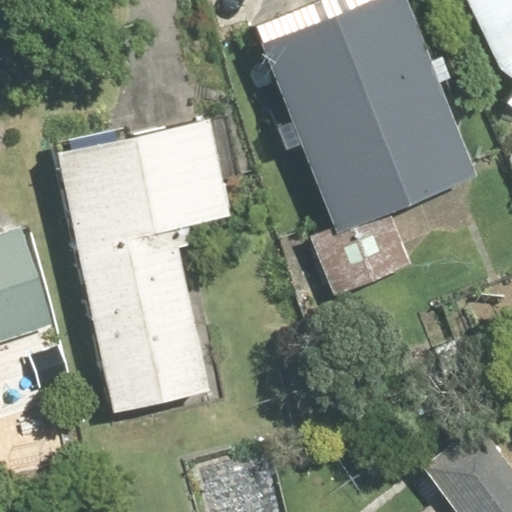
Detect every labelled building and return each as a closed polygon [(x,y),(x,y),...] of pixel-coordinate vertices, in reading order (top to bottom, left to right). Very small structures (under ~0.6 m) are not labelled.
[(406,0),(298,0),(250,19),(329,219),(306,227),(331,292),(409,262),(386,202),(473,169),(406,0)] [(511,0),(467,0),(494,57),(511,70),(511,0)] [(209,102),(48,137),(106,403),(206,382),(174,237),(236,223),(209,102)] [(0,337),(48,322),(14,219),(0,223),(0,337)] [(451,506),(442,511),(511,511),(511,467),(474,418),(417,462),(451,506)]
